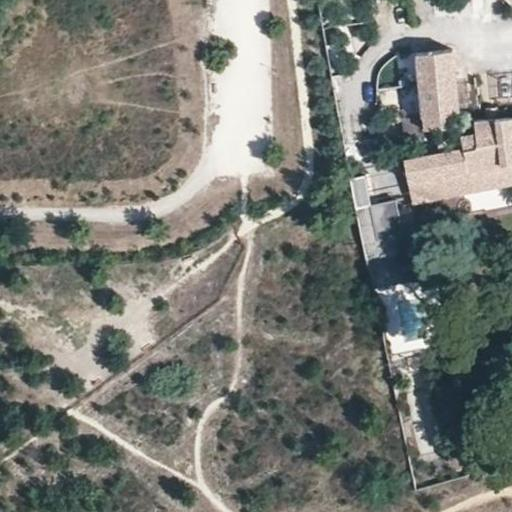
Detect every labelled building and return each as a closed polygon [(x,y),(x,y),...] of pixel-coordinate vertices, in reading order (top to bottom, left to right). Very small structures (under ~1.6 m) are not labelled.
[(457,51),(421,55),(427,118),(449,116),(463,114),(457,51)] [(451,132),(449,116),(427,118),(430,136),(451,132)] [(511,123),(501,125),(480,128),(483,149),(468,151),(477,195),(511,189),(511,123)] [(477,195),(468,151),(407,162),(414,206),(477,195)] [(357,209),(373,291),(409,284),(393,202),(357,209)]
